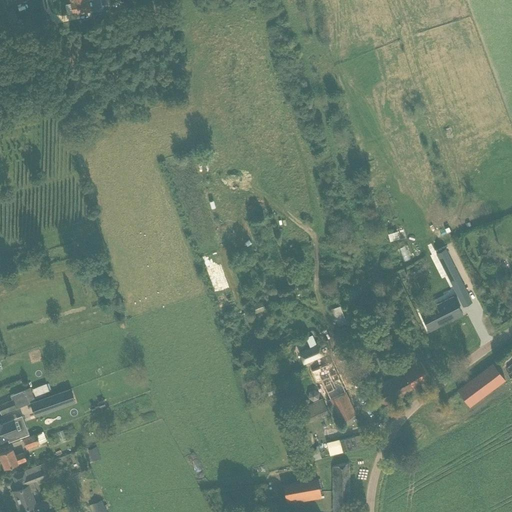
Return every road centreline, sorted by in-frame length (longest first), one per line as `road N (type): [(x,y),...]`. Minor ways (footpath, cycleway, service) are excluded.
road 1 (unclassified): [(370,511),(384,438),(409,403),(511,331)]
road 2 (track): [(71,129),(45,0)]
